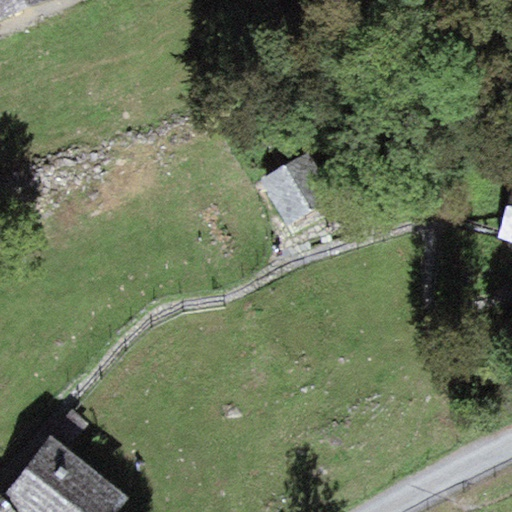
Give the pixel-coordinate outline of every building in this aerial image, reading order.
[(0,0),(0,11),(0,12),(29,0),(0,0)] [(235,115),(246,134),(272,119),(261,100),(235,115)] [(285,223),(331,196),(304,157),(264,180),(285,223)] [(70,441),(82,426),(69,416),(57,431),(70,441)] [(61,466),(67,458),(54,448),(48,456),(45,453),(12,495),(32,511),(109,511),(113,508),(61,466)]
